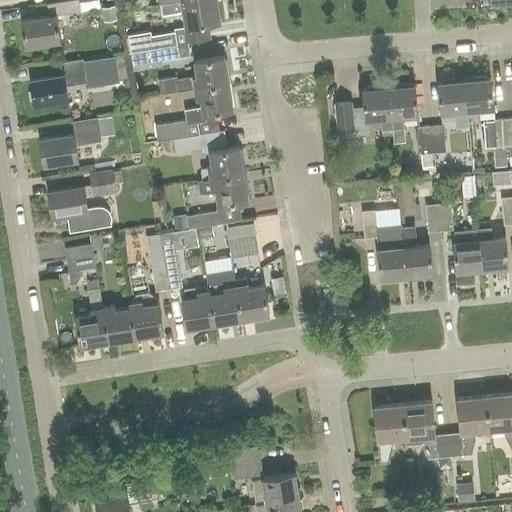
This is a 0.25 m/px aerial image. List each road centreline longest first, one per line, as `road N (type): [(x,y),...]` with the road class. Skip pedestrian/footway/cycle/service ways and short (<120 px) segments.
road 1 (residential): [(61,511),(0,98)]
road 2 (residential): [(60,377),(302,337),(322,374)]
road 3 (residential): [(299,249),(268,59)]
road 4 (residential): [(322,374),(511,354)]
road 5 (primary): [(30,511),(0,328)]
road 6 (residential): [(268,59),(427,46)]
road 7 (residential): [(343,511),(322,374)]
